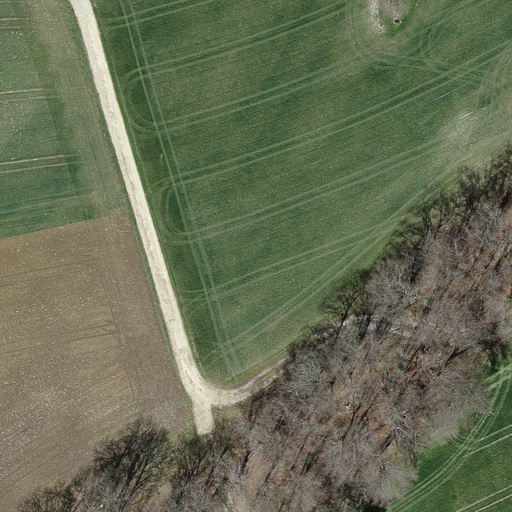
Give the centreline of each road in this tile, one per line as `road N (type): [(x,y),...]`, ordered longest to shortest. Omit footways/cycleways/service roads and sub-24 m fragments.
road 1 (track): [(79,0),(205,403)]
road 2 (track): [(205,403),(381,375),(511,321)]
